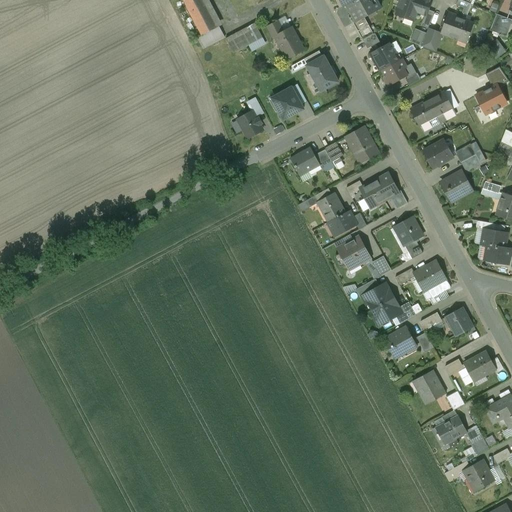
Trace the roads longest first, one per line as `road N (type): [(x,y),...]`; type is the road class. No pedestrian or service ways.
road 1 (unclassified): [(370,95),(0,291)]
road 2 (residential): [(470,280),(370,95)]
